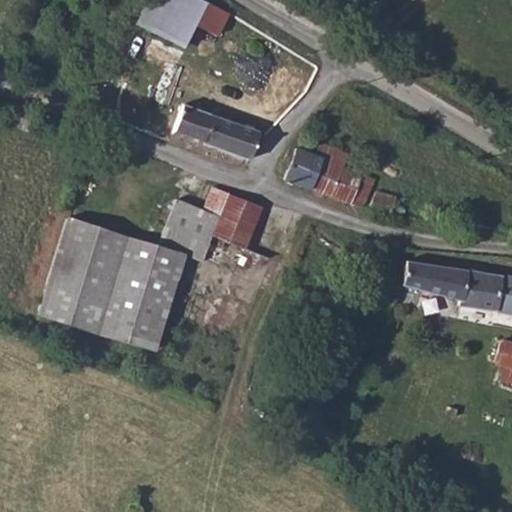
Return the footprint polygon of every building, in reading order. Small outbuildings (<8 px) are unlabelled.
[(131,27),(122,49),(173,72),(200,3),(194,0),(139,0),(131,20),(131,27)] [(183,105),(176,131),(250,158),(260,133),(183,105)] [(9,106),(3,127),(26,132),(32,114),(9,106)] [(293,148),(284,176),(365,206),(376,176),(345,165),(348,150),(321,141),(317,155),(293,148)] [(211,188),(202,208),(219,217),(209,235),(213,237),(245,248),(260,207),(211,188)] [(371,208),(388,215),(395,196),(377,189),(371,208)] [(175,200),(162,247),(186,254),(206,259),(213,237),(209,235),(219,217),(202,208),(175,200)] [(65,218),(40,315),(90,330),(119,234),(65,218)] [(119,234),(90,330),(158,351),(186,254),(162,247),(119,234)] [(511,273),(405,259),(399,281),(461,293),(460,299),(484,304),(483,317),(497,321),(501,307),(510,311),(506,321),(511,322),(511,273)] [(511,340),(501,337),(494,359),(511,365),(511,340)]
